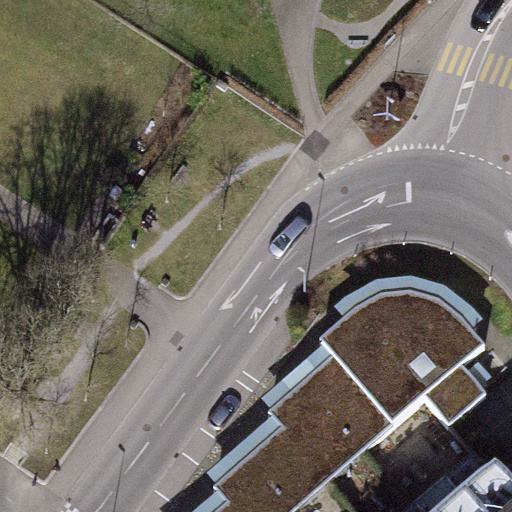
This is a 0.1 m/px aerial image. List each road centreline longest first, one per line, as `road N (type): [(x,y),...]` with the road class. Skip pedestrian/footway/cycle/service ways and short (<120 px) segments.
road 1 (secondary): [(99,511),(298,246),(379,198),(442,193)]
road 2 (unclassified): [(442,193),(478,63),(511,5)]
